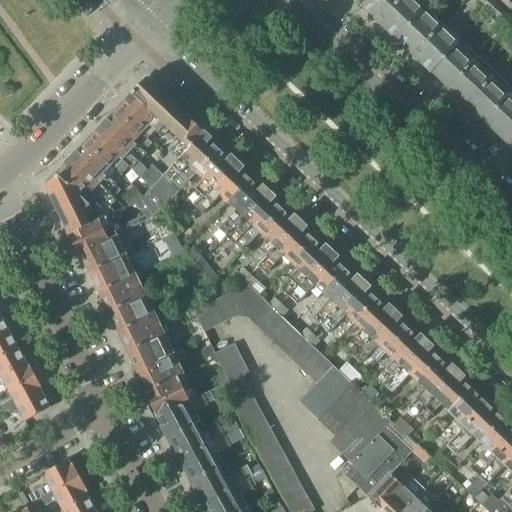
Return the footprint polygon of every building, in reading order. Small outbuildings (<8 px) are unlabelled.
[(367,0),(361,7),(378,24),(400,0),(367,0)] [(400,0),(378,24),(395,40),(421,12),(407,0),(400,0)] [(485,0),(481,4),(491,13),(497,6),(490,0),(485,0)] [(491,13),(499,21),(505,14),(497,6),(491,13)] [(395,40),(413,57),(439,30),(421,12),(395,40)] [(499,21),(508,29),(511,24),(511,20),(505,14),(499,21)] [(431,74),(432,73),(458,47),(439,30),(413,57),(431,74)] [(432,73),(449,90),(475,64),(458,47),(432,73)] [(449,90),(466,106),(492,80),(475,64),(449,90)] [(170,154),(177,161),(188,150),(189,151),(205,135),(146,79),(131,94),(169,130),(168,131),(181,143),(170,154)] [(466,106),(484,122),(509,96),(492,80),(466,106)] [(161,138),(168,131),(169,130),(131,94),(116,111),(146,140),(155,132),(161,138)] [(484,122),(501,139),(511,127),(511,98),(509,96),(484,122)] [(151,144),(146,140),(116,111),(100,127),(138,162),(145,155),(143,153),(151,144)] [(147,171),(138,162),(100,127),(85,143),(110,166),(120,176),(128,167),(140,178),(147,171)] [(511,127),(501,139),(511,148),(511,127)] [(158,214),(197,174),(220,149),(205,135),(189,151),(188,150),(177,161),(170,169),(162,177),(146,197),(158,214)] [(102,174),(110,166),(85,143),(70,159),(107,195),(108,194),(108,193),(113,198),(120,191),(102,174)] [(187,200),(194,207),(237,162),(233,158),(230,158),(220,149),(197,174),(205,182),(187,200)] [(170,154),(163,162),(170,169),(177,161),(170,154)] [(115,201),(108,194),(107,195),(70,159),(56,174),(58,178),(101,220),(112,215),(111,214),(114,213),(106,206),(109,203),(111,205),(115,201)] [(220,196),(228,204),(252,179),(242,170),(242,167),(237,162),(194,207),(203,215),(220,196)] [(140,179),(151,189),(163,176),(151,166),(140,179)] [(101,220),(58,178),(55,179),(55,181),(44,186),(68,236),(101,220)] [(218,230),(226,238),(269,193),(264,188),(261,188),(252,179),(228,204),(236,211),(218,230)] [(121,199),(127,207),(142,198),(134,188),(121,199)] [(252,226),(260,234),(283,209),(274,200),(274,197),(269,193),(226,238),(234,245),(252,226)] [(139,201),(136,203),(147,219),(147,220),(158,214),(146,197),(139,201)] [(250,260),(257,267),(300,222),(296,218),(293,218),(283,209),(260,234),(268,241),(250,260)] [(112,215),(101,220),(68,236),(78,255),(123,234),(124,233),(118,221),(122,219),(118,211),(114,213),(111,214),(112,215)] [(165,224),(170,231),(178,226),(172,219),(165,224)] [(284,256),(291,263),(315,238),(305,230),(305,227),(300,222),(257,267),(266,275),(284,256)] [(178,226),(170,231),(176,238),(183,233),(178,226)] [(132,253),(123,234),(78,255),(78,256),(80,255),(90,273),(132,253)] [(163,239),(170,256),(180,252),(173,235),(163,239)] [(281,290),(289,297),(332,252),(327,248),(325,248),(315,238),(291,263),(299,271),(281,290)] [(315,286),(323,293),(346,268),(337,259),(337,257),(332,252),(289,297),(297,305),(315,286)] [(132,253),(90,273),(94,282),(93,286),(95,292),(99,293),(141,273),(135,261),(130,264),(126,256),(132,253)] [(191,260),(197,267),(204,261),(199,255),(191,260)] [(204,261),(197,267),(202,274),(209,268),(204,261)] [(313,320),(320,327),(363,282),(359,278),(356,278),(346,268),(323,293),(331,301),(313,320)] [(237,277),(244,283),(250,276),(243,270),(237,277)] [(188,278),(197,295),(208,290),(199,272),(188,278)] [(141,274),(141,273),(99,293),(109,313),(146,296),(136,276),(141,274)] [(250,276),(244,283),(248,286),(250,289),(256,282),(250,276)] [(346,316),(354,323),(378,298),(369,289),(368,287),(363,282),(320,327),(329,334),(346,316)] [(236,318),(247,319),(263,301),(250,289),(248,286),(226,296),(236,318)] [(155,316),(146,296),(109,313),(113,322),(112,326),(115,332),(118,333),(119,334),(155,316)] [(225,323),(236,318),(226,296),(215,301),(225,323)] [(345,350),(353,357),(396,312),(390,308),(388,308),(378,298),(354,323),(362,331),(345,350)] [(269,306),(272,309),(275,312),(281,306),(275,300),(269,306)] [(214,328),(225,323),(215,301),(204,306),(214,328)] [(247,319),(255,327),(272,309),(269,306),(263,301),(247,319)] [(204,333),(214,328),(204,306),(194,311),(204,333)] [(281,306),(275,312),(281,318),(281,319),(288,312),(281,306)] [(255,327),(264,335),(281,318),(275,312),(272,309),(255,327)] [(166,311),(155,316),(119,334),(128,352),(171,331),(175,330),(166,311)] [(369,356),(377,363),(410,329),(400,319),(400,317),(396,312),(353,357),(360,365),(369,356)] [(0,338),(14,331),(11,326),(7,328),(1,318),(0,319),(0,338)] [(264,335),(272,344),(289,326),(281,319),(281,318),(264,335)] [(272,344),(282,352),(298,334),(289,326),(272,344)] [(376,380),(384,387),(427,342),(422,337),(419,337),(410,329),(377,363),(385,370),(376,380)] [(300,336),(307,342),(313,336),(306,330),(300,336)] [(0,357),(18,348),(12,338),(17,336),(14,331),(0,338),(0,357)] [(175,341),(171,331),(128,352),(132,362),(131,365),(134,371),(137,372),(137,373),(174,355),(169,344),(175,341)] [(282,352),(290,360),(307,343),(307,342),(300,336),(298,334),(282,352)] [(313,336),(307,342),(307,343),(313,348),(319,342),(313,336)] [(409,376),(417,384),(441,358),(431,349),(431,346),(427,342),(384,387),(392,394),(399,387),(401,385),(409,376)] [(290,360),(299,368),(316,351),(313,348),(307,343),(290,360)] [(216,358),(219,365),(239,355),(234,345),(233,345),(233,346),(214,355),(216,358)] [(0,377),(30,361),(28,356),(23,358),(18,348),(0,357),(0,377)] [(214,355),(211,348),(201,353),(206,363),(216,358),(214,355)] [(299,368),(308,377),(324,359),(316,351),(299,368)] [(181,352),(174,355),(137,373),(147,393),(177,378),(184,375),(178,363),(185,360),(181,352)] [(223,373),(223,374),(243,364),(239,355),(219,365),(223,373)] [(407,410),(415,417),(458,371),(453,367),(450,367),(441,358),(417,384),(425,391),(407,410)] [(308,377),(316,385),(332,367),(324,359),(308,377)] [(0,386),(4,385),(8,392),(35,377),(29,367),(33,365),(30,361),(0,377),(0,386)] [(223,374),(228,384),(241,377),(241,378),(249,375),(243,364),(223,374)] [(338,373),(354,388),(362,380),(346,365),(338,373)] [(329,444),(350,465),(390,422),(386,417),(385,418),(381,414),(375,409),(373,407),(369,403),(363,397),(361,395),(354,388),(338,373),(332,367),(316,385),(299,403),(334,438),(329,444)] [(442,405),(449,413),(473,388),(463,379),(463,376),(458,371),(415,417),(423,425),(442,405)] [(216,376),(221,387),(228,384),(223,374),(223,373),(216,376)] [(5,413),(8,411),(47,390),(44,385),(40,387),(35,377),(8,392),(12,400),(8,402),(1,406),(5,413)] [(228,384),(221,387),(226,396),(228,398),(247,388),(241,378),(241,377),(228,384)] [(189,403),(177,378),(147,393),(142,395),(146,403),(149,402),(156,418),(189,403)] [(369,403),(377,394),(369,386),(361,395),(363,397),(369,403)] [(221,387),(189,403),(156,418),(168,441),(196,426),(189,413),(193,411),(198,412),(208,407),(207,405),(213,401),(214,403),(226,396),(221,387)] [(247,388),(228,398),(233,409),(252,398),(247,388)] [(438,440),(446,448),(486,405),(480,400),(480,395),(473,388),(449,413),(457,419),(438,440)] [(47,390),(8,411),(10,416),(18,411),(24,422),(50,408),(44,398),(49,395),(47,390)] [(381,398),(377,394),(369,403),(373,407),(378,401),(381,398)] [(252,398),(233,409),(239,419),(258,408),(252,398)] [(474,436),(481,443),(505,418),(497,411),(492,411),(486,405),(446,448),(454,456),(474,436)] [(258,408),(239,419),(244,429),(264,419),(258,408)] [(386,417),(390,422),(401,432),(407,426),(400,419),(401,418),(392,410),(386,417)] [(469,469),(478,477),(511,440),(511,429),(511,430),(511,425),(505,418),(481,443),(488,449),(469,469)] [(264,419),(244,429),(250,440),(269,429),(264,419)] [(196,426),(168,441),(180,461),(238,430),(234,422),(220,430),(218,427),(206,434),(205,436),(202,437),(196,426)] [(342,474),(369,499),(390,476),(411,453),(412,453),(409,450),(414,445),(407,439),(407,438),(401,432),(390,422),(350,465),(342,474)] [(407,426),(401,432),(407,438),(413,432),(407,426)] [(269,429),(250,440),(255,450),(275,439),(269,429)] [(238,430),(180,461),(191,483),(219,468),(212,455),(215,454),(218,454),(229,448),(229,447),(243,440),(238,430)] [(275,439),(255,450),(261,461),(281,450),(275,439)] [(505,465),(511,471),(511,440),(478,477),(470,484),(465,490),(474,499),(487,485),(505,465)] [(418,446),(412,453),(411,453),(423,465),(429,458),(418,446)] [(281,450),(261,461),(267,471),(286,460),(281,450)] [(441,469),(448,462),(440,455),(433,461),(441,469)] [(429,474),(437,465),(430,459),(422,467),(429,474)] [(286,460),(267,471),(272,481),(292,471),(286,460)] [(37,492),(41,499),(80,478),(72,464),(70,465),(68,461),(43,475),(50,489),(46,491),(44,488),(37,492)] [(219,468),(191,483),(203,504),(261,473),(257,465),(243,473),(241,470),(229,476),(229,479),(226,480),(219,468)] [(449,476),(443,470),(443,471),(439,475),(450,486),(454,482),(454,481),(449,476)] [(292,471),(272,481),(278,491),(298,481),(292,471)] [(369,499),(381,510),(411,477),(406,472),(397,482),(390,476),(369,499)] [(261,473),(203,504),(206,511),(240,511),(242,511),(235,499),(238,497),(241,498),(254,491),(252,487),(265,480),(261,473)] [(381,510),(382,511),(403,511),(415,500),(408,493),(417,483),(411,477),(381,510)] [(55,497),(62,510),(88,497),(85,493),(87,492),(80,478),(41,499),(45,506),(53,502),(51,499),(55,497)] [(298,481),(278,491),(283,501),(303,491),(298,481)] [(415,500),(403,511),(425,511),(442,494),(437,489),(431,495),(425,489),(415,500)] [(486,511),(506,511),(510,508),(511,506),(511,489),(498,503),(492,498),(482,508),(486,511)] [(303,491),(283,501),(289,511),(309,501),(303,491)] [(425,511),(448,511),(442,507),(448,500),(442,494),(425,511)] [(96,511),(101,510),(98,505),(93,507),(88,497),(62,510),(62,511),(96,511)] [(309,501),(289,511),(288,511),(313,511),(314,511),(309,501)]
